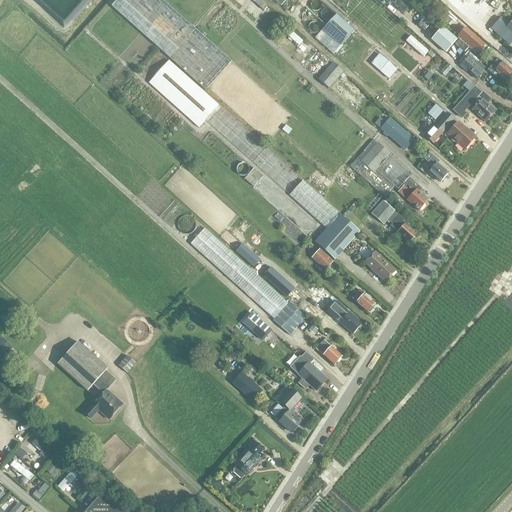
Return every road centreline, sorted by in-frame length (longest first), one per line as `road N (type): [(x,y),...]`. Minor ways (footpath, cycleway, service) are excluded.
road 1 (unclassified): [(272,511),(511,136)]
road 2 (track): [(308,511),(511,271)]
road 3 (track): [(480,188),(267,0)]
